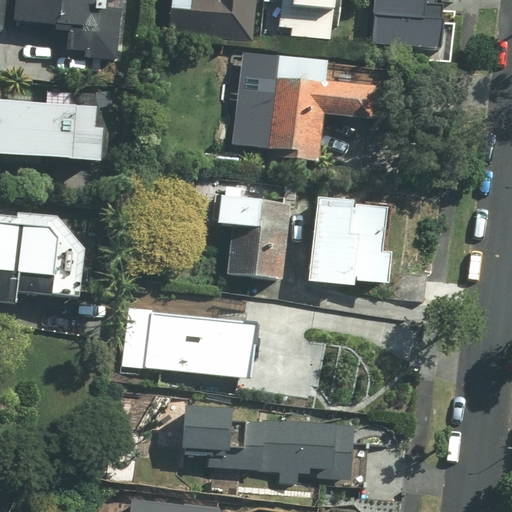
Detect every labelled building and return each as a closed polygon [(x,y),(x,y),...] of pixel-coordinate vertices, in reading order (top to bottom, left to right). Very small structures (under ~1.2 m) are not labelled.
[(12,0),(11,28),(54,31),(54,38),(67,39),(66,55),(90,57),(90,64),(115,66),(120,0),(12,0)] [(166,0),(165,35),(252,39),(254,0),(166,0)] [(330,0),(280,0),(277,40),(328,44),(330,0)] [(376,0),(373,51),(414,54),(418,2),(455,4),(455,0),(376,0)] [(326,64),(253,57),(247,114),(233,112),(230,148),(272,152),(271,161),(314,165),(318,119),(369,124),(372,91),(324,86),(326,64)] [(0,164),(98,170),(100,139),(93,138),(95,115),(0,109),(0,164)] [(288,207),(215,201),(213,228),(232,230),(227,280),(281,285),(288,207)] [(306,287),(352,290),(353,286),(387,288),(389,254),(379,253),(383,208),(313,202),(306,287)] [(0,218),(0,307),(14,308),(15,300),(50,301),(76,303),(82,255),(54,222),(0,218)] [(129,315),(124,364),(247,376),(252,327),(129,315)] [(229,414),(180,410),(176,454),(225,459),(224,473),(275,477),(274,484),(362,491),(367,432),(228,420),(229,414)] [(104,511),(204,511),(106,500),(104,511)]
